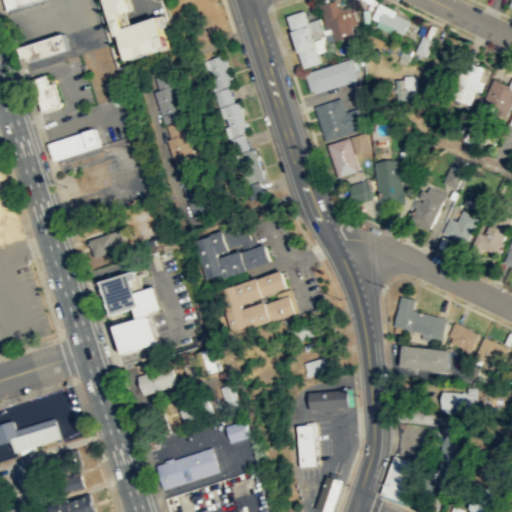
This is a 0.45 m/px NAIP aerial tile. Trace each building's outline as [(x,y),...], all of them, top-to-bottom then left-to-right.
[(40,0),(9,10),(6,0),(40,0)] [(133,59),(179,47),(169,16),(130,28),(126,14),(139,9),(136,0),(110,0),(122,36),(126,35),(133,59)] [(354,35),(352,24),(358,23),(354,5),(342,8),(341,6),(339,6),(337,0),(332,0),(320,3),(327,28),(331,27),(335,39),(354,35)] [(409,19),(403,32),(379,20),(385,7),(409,19)] [(304,66),(321,60),(314,37),(326,34),(320,17),(308,20),(304,9),(287,14),(304,66)] [(72,49),(67,33),(22,48),(27,63),(72,49)] [(426,56),(434,39),(423,34),(415,51),(426,56)] [(213,91),(235,84),(226,54),(205,61),(213,91)] [(351,57),(357,75),(311,90),(305,72),(351,57)] [(471,104),(484,66),(465,59),(451,97),(471,104)] [(54,82),(61,104),(60,105),(60,107),(42,113),(38,99),(35,100),(28,80),(46,74),(49,83),(54,82)] [(152,79),(162,125),(185,120),(175,75),(152,79)] [(484,99),(508,111),(511,103),(511,87),(505,84),(506,82),(494,77),(484,99)] [(415,98),(414,88),(406,88),(404,78),(395,78),(397,98),(415,98)] [(238,103),(231,105),(227,91),(217,94),(233,149),(250,144),(238,103)] [(326,140),(365,128),(358,106),(345,111),(341,96),(315,105),(326,140)] [(473,140),(480,126),(471,121),(464,135),(473,140)] [(166,126),(169,161),(191,159),(188,124),(166,126)] [(103,144),(98,128),(50,143),(55,160),(104,146),(103,144)] [(356,153),(371,149),(365,131),(350,136),(356,153)] [(360,169),(349,136),(328,143),(339,176),(360,169)] [(243,184),(260,182),(257,152),(240,154),(243,184)] [(375,161),(387,158),(399,159),(402,189),(405,189),(406,195),(406,203),(380,204),(375,161)] [(456,187),(463,172),(450,166),(443,181),(456,187)] [(201,169),(178,177),(192,220),(216,212),(201,169)] [(373,197),(372,187),(367,178),(349,184),(351,194),(355,204),(373,197)] [(444,199),(427,190),(413,221),(430,227),(444,199)] [(463,209),(479,217),(466,243),(443,232),(450,217),(458,221),(463,209)] [(505,242),(499,254),(484,247),(481,252),(471,247),(479,230),(485,233),(497,209),(511,215),(511,220),(502,241),(505,242)] [(267,267),(263,247),(252,250),(247,227),(194,238),(203,280),(267,267)] [(94,256),(123,246),(121,239),(123,238),(121,233),(119,234),(118,229),(111,231),(89,239),(94,256)] [(511,238),(502,263),(511,266),(511,238)] [(124,352),(155,342),(155,341),(157,340),(158,340),(150,315),(147,316),(147,314),(150,313),(150,311),(161,307),(154,285),(135,291),(131,279),(136,277),(134,269),(101,280),(113,312),(135,306),(138,317),(115,325),(124,352)] [(218,289),(229,332),(294,316),(288,294),(287,294),(281,273),(218,289)] [(443,338),(448,318),(413,309),(416,298),(401,295),(394,324),(443,338)] [(295,339),(318,334),(315,322),(292,327),(295,339)] [(455,322),(479,333),(470,353),(446,341),(455,322)] [(485,336),(509,347),(503,361),(494,357),(491,363),(475,356),(485,336)] [(403,344),(451,349),(449,371),(401,365),(403,344)] [(217,370),(210,347),(193,352),(201,375),(217,370)] [(324,356),(328,370),(305,376),(304,371),(305,371),(302,362),(324,356)] [(143,394),(177,383),(171,364),(137,375),(143,394)] [(239,404),(233,383),(220,387),(226,408),(239,404)] [(468,392),(443,390),(441,411),(474,414),(477,387),(469,386),(468,392)] [(350,406),(349,388),(307,391),(308,409),(350,406)] [(184,421),(212,412),(206,394),(178,404),(184,421)] [(54,417),(61,438),(15,451),(11,440),(0,443),(0,422),(13,419),(16,429),(54,417)] [(231,441),(251,437),(247,420),(227,424),(231,441)] [(317,465),(313,423),(294,424),(298,466),(317,465)] [(447,485),(466,429),(450,424),(432,471),(440,474),(437,481),(447,485)] [(219,470),(211,446),(173,459),(173,457),(164,460),(164,461),(156,464),(163,488),(219,470)] [(73,448),(78,465),(54,474),(48,456),(73,448)] [(405,501),(419,464),(392,454),(380,492),(405,501)] [(88,485),(57,495),(55,486),(60,484),(59,478),(80,471),(82,477),(85,476),(88,485)] [(437,478),(430,499),(425,497),(423,501),(417,498),(418,494),(413,492),(420,473),(437,478)] [(344,480),(332,511),(328,511),(315,508),(327,474),(344,480)] [(489,511),(496,490),(482,485),(481,490),(477,488),(469,511),(489,511)] [(511,511),(511,487),(500,511),(511,511)] [(97,511),(91,494),(70,501),(69,498),(48,505),(50,511),(97,511)]
